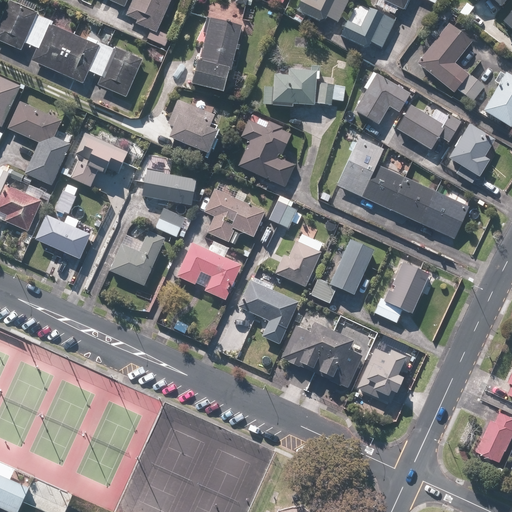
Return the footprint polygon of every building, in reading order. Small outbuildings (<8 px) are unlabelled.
[(99,50),(51,28),(53,23),(33,14),(37,6),(23,0),(17,0),(15,6),(8,3),(0,21),(0,43),(20,52),(23,45),(36,51),(31,62),(82,85),(87,73),(100,79),(97,86),(126,99),(142,63),(101,45),(99,50)] [(127,0),(104,0),(104,2),(123,10),(127,0)] [(134,26),(156,35),(171,0),(133,0),(125,17),(136,22),(134,26)] [(304,0),(300,0),(294,11),(321,26),(324,20),(336,26),(349,0),(316,0),(314,5),(304,0)] [(421,0),(436,6),(438,0),(382,0),(382,2),(405,12),(409,0),(421,0)] [(469,0),(475,6),(480,0),(484,0),(497,12),(508,0),(469,0)] [(511,40),(511,6),(495,24),(511,40)] [(368,44),(382,50),(394,23),(366,10),(358,29),(347,24),(340,39),(366,51),(368,44)] [(240,30),(205,22),(190,88),(225,97),(240,30)] [(471,104),(484,89),(454,65),(470,44),(447,26),(415,66),(453,95),(456,91),(471,104)] [(288,77),(272,76),(271,89),(263,89),(262,109),(293,110),(293,108),(312,108),(312,106),(331,107),(332,102),(343,103),(344,85),(318,84),(319,68),(309,67),(309,73),(288,72),(288,77)] [(483,99),(479,108),(483,110),(481,115),(509,131),(511,126),(511,80),(498,72),(492,83),(497,85),(488,102),(483,99)] [(353,113),(376,127),(387,109),(398,116),(409,96),(372,74),(362,91),(365,92),(353,113)] [(0,129),(1,129),(19,89),(0,79),(0,129)] [(161,140),(207,158),(217,134),(207,130),(213,115),(176,101),(161,140)] [(19,103),(6,131),(37,144),(23,175),(52,188),(58,174),(71,145),(55,138),(63,122),(19,103)] [(448,145),(460,125),(434,111),(429,119),(408,107),(395,131),(431,152),(438,139),(448,145)] [(281,129),(258,119),(255,126),(247,122),(239,139),(247,143),(236,168),(284,190),(295,167),(279,160),(289,136),(279,132),(281,129)] [(475,178),(478,180),(489,162),(483,159),(494,141),(466,126),(446,162),(459,169),(455,175),(471,184),(475,178)] [(121,170),(128,153),(78,131),(60,174),(91,188),(97,175),(103,178),(109,165),(121,170)] [(384,151),(357,139),(335,189),(453,243),(468,208),(377,166),(384,151)] [(42,202),(4,185),(7,178),(20,184),(23,177),(0,166),(0,214),(5,217),(2,223),(28,234),(42,202)] [(145,173),(141,199),(191,208),(195,182),(145,173)] [(251,241),(264,213),(243,203),(245,197),(215,184),(194,230),(233,248),(239,235),(251,241)] [(74,198),(78,190),(67,185),(63,193),(61,192),(52,210),(68,217),(76,199),(74,198)] [(297,211),(277,201),(267,222),(287,232),(297,211)] [(162,209),(153,230),(176,240),(185,219),(162,209)] [(91,229),(65,218),(62,224),(44,216),(33,242),(65,256),(72,241),(84,247),(85,243),(92,246),(97,234),(90,231),(91,229)] [(141,245),(123,238),(108,274),(142,289),(164,240),(147,232),(141,245)] [(321,245),(299,235),(287,260),(283,258),(274,276),(303,289),(320,254),(317,253),(321,245)] [(224,259),(228,250),(211,242),(206,251),(191,244),(175,279),(224,302),(240,267),(224,259)] [(352,298),(373,253),(349,242),(328,287),(316,281),(308,298),(328,307),(335,290),(352,298)] [(428,276),(400,263),(382,301),(377,299),(370,313),(394,324),(400,310),(411,314),(428,276)] [(274,288),(251,278),(237,309),(286,332),(298,304),(272,292),(274,288)] [(188,326),(176,321),(172,331),(184,336),(188,326)] [(351,342),(309,323),(306,331),(293,326),(279,359),(347,389),(361,357),(347,351),(351,342)] [(377,351),(373,349),(355,390),(389,405),(401,379),(395,376),(403,358),(379,347),(377,351)] [(511,439),(511,416),(500,411),(495,423),(490,421),(475,453),(500,465),(511,439)] [(0,509),(6,511),(16,511),(27,490),(0,477),(0,509)]
